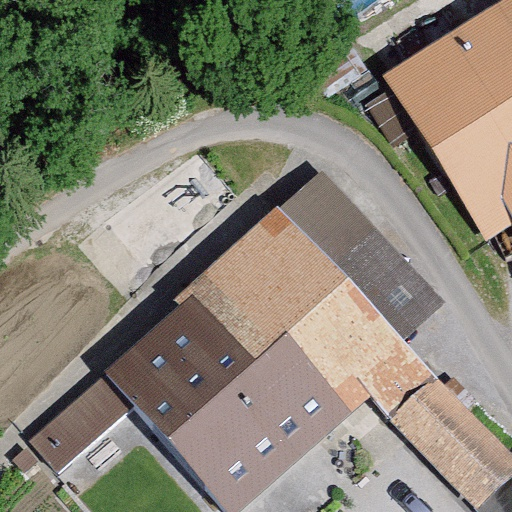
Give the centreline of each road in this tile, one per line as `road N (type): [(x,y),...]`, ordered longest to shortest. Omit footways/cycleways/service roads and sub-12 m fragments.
road 1 (unclassified): [(0,252),(102,181),(209,131),(289,125),(352,153)]
road 2 (residential): [(511,379),(419,230),(352,153)]
